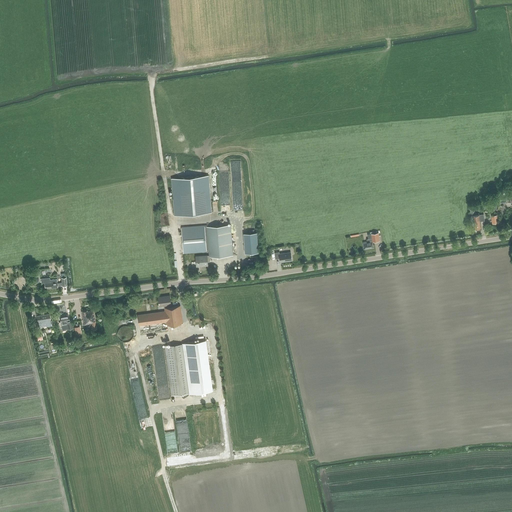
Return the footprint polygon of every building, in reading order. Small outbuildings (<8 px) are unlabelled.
[(172,178),(175,215),(211,212),(208,176),(172,178)] [(471,216),(471,222),(472,222),(472,224),(474,224),(475,229),(476,229),(477,229),(479,229),(479,228),(481,228),(480,221),(484,221),(484,214),(479,215),(471,216)] [(183,253),(209,251),(207,227),(207,226),(207,225),(181,228),(183,253)] [(207,227),(209,251),(209,255),(196,256),(197,266),(208,265),(208,261),(210,261),(210,257),(233,255),(231,225),(207,226),(207,227)] [(257,232),(243,233),(245,253),(259,252),(257,232)] [(368,234),(369,239),(372,238),(373,242),(380,240),(378,233),(368,234)] [(363,242),(364,249),(374,247),(372,238),(367,239),(367,241),(363,242)] [(279,252),(275,253),(275,256),(276,259),(280,258),(281,262),(285,261),(287,261),(288,261),(292,260),(291,256),(291,252),(280,254),(279,252)] [(49,277),(41,278),(41,283),(44,283),(45,288),(57,287),(57,286),(59,286),(59,285),(62,285),(62,282),(57,283),(56,279),(50,280),(49,277)] [(138,315),(139,326),(166,322),(167,325),(168,325),(183,323),(180,306),(172,307),(170,296),(168,296),(158,297),(160,306),(164,305),(165,311),(138,315)] [(93,310),(81,312),(84,325),(91,323),(92,330),(96,329),(93,310)] [(37,316),(38,322),(39,321),(39,323),(40,323),(41,327),(51,325),(49,314),(37,316)] [(61,326),(61,327),(66,326),(67,330),(73,328),(72,320),(69,321),(68,315),(59,317),(61,322),(59,323),(60,326),(61,326)] [(132,334),(132,333),(132,331),(131,330),(130,329),(129,328),(128,327),(126,327),(125,327),(124,327),(122,327),(121,328),(120,329),(119,330),(118,331),(117,333),(117,334),(117,335),(118,337),(118,338),(119,339),(120,340),(122,341),(123,342),(124,342),(126,342),(127,341),(129,341),(130,340),(131,339),(132,337),(132,336),(132,334)] [(185,343),(185,344),(192,393),(213,391),(206,340),(185,343)] [(185,344),(165,347),(171,396),(192,393),(185,344)]
